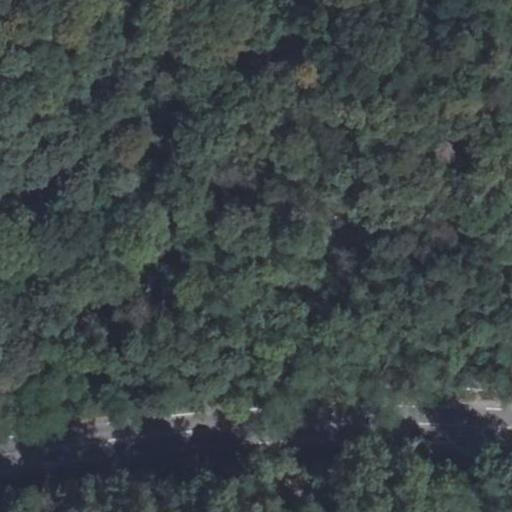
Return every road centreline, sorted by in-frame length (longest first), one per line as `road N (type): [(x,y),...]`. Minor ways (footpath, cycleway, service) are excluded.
road 1 (secondary): [(0,456),(249,426),(511,426)]
road 2 (residential): [(437,511),(383,495),(297,493),(251,511)]
